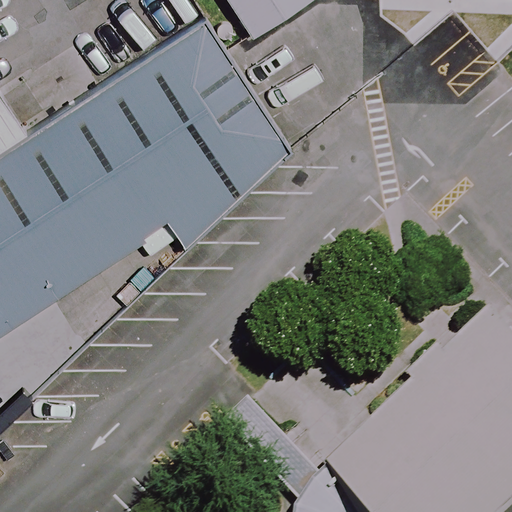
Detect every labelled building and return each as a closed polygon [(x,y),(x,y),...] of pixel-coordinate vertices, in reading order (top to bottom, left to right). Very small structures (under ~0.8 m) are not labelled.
[(0,0),(0,42),(18,31),(0,5),(0,0)] [(306,6),(302,0),(201,0),(236,52),(306,6)] [(511,7),(511,0),(388,0),(359,29),(421,94),(511,7)] [(177,45),(0,161),(0,335),(160,230),(174,246),(254,161),(177,45)] [(0,154),(26,138),(0,98),(0,154)] [(511,104),(511,105),(433,184),(511,262),(511,104)] [(480,511),(511,484),(511,339),(478,301),(300,459),(287,492),(285,511),(480,511)]
